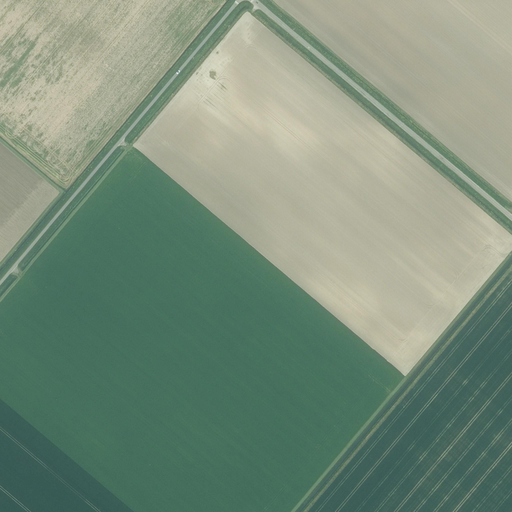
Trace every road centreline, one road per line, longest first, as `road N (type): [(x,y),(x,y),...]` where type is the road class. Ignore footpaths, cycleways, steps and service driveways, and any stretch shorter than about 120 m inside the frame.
road 1 (unclassified): [(0,283),(238,0)]
road 2 (unclassified): [(511,218),(252,0)]
